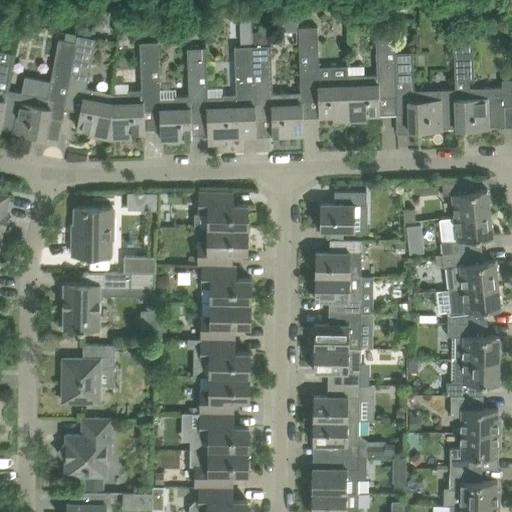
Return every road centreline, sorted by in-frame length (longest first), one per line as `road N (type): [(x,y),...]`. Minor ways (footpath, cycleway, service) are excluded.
road 1 (residential): [(25,511),(29,251),(51,171)]
road 2 (residential): [(277,511),(281,170)]
road 3 (residential): [(281,170),(511,165)]
road 4 (residential): [(51,171),(281,170)]
